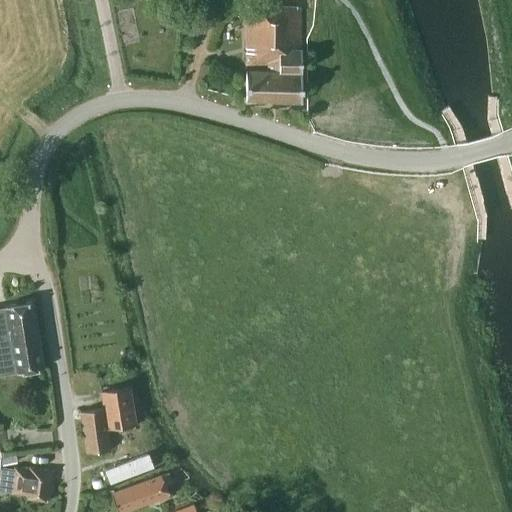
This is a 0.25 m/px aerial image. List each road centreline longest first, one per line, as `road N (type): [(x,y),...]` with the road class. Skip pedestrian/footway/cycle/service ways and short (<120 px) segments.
road 1 (unclassified): [(26,256),(28,208),(46,143),(84,110),(117,100),(202,108),(376,158),(443,158),(511,140)]
road 2 (unclassified): [(68,511),(59,371),(42,284),(26,256)]
